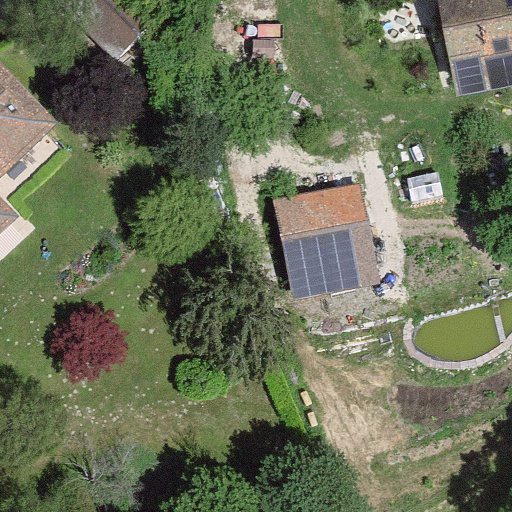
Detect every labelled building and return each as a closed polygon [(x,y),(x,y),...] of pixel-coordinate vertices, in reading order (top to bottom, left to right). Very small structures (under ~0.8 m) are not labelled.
[(147,33),(114,0),(78,0),(60,18),(110,69),(147,33)] [(511,0),(437,0),(450,78),(511,68),(511,0)] [(0,169),(34,137),(0,101),(0,169)] [(265,203),(287,304),(379,284),(357,183),(265,203)] [(0,262),(28,237),(13,221),(0,233),(0,262)]
